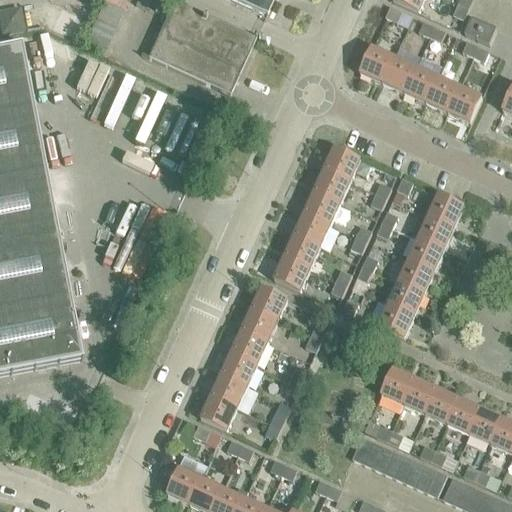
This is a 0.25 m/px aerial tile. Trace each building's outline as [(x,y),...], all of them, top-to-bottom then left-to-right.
[(223,0),(267,20),(276,0),(223,0)] [(420,19),(428,0),(396,0),(394,7),(420,19)] [(469,14),(474,3),(468,0),(462,0),(462,2),(458,0),(456,0),(454,6),(454,7),(458,9),(469,14)] [(52,4),(42,27),(78,42),(88,19),(52,4)] [(254,49),(256,44),(174,6),(149,62),(229,98),(230,99),(254,49)] [(464,25),(469,14),(458,9),(453,20),(464,25)] [(0,15),(0,32),(2,39),(19,36),(26,35),(21,10),(0,15)] [(398,27),(403,17),(391,11),(385,22),(398,27)] [(103,59),(117,31),(97,22),(83,50),(103,59)] [(490,50),(497,34),(472,23),(465,39),(490,50)] [(428,42),(433,31),(424,27),(419,38),(428,42)] [(441,48),(446,37),(433,31),(428,42),(441,48)] [(474,62),(479,51),(467,46),(462,57),(474,62)] [(33,110),(21,47),(0,51),(0,380),(83,365),(33,110)] [(488,89),(501,62),(487,55),(479,51),(474,62),(487,68),(479,85),(488,89)] [(382,89),(393,63),(371,53),(360,78),(382,89)] [(403,98),(414,72),(393,63),(382,89),(403,98)] [(425,108),(437,83),(414,72),(403,98),(425,108)] [(449,119),(460,93),(437,83),(425,108),(449,119)] [(471,129),(483,104),(460,93),(449,119),(471,129)] [(511,120),(511,96),(503,117),(511,120)] [(351,187),(361,165),(335,154),(325,176),(351,187)] [(341,209),(350,189),(351,187),(325,176),(315,198),(341,209)] [(408,200),(414,189),(402,184),(397,195),(408,200)] [(387,202),(392,193),(381,188),(376,198),(387,202)] [(331,231),(340,212),(341,209),(315,198),(305,220),(331,231)] [(382,215),(387,202),(376,198),(375,201),(371,210),(382,215)] [(455,234),(465,212),(439,201),(429,223),(455,234)] [(393,234),(399,222),(387,217),(382,229),(393,234)] [(321,253),(330,234),(331,231),(305,220),(295,242),(321,253)] [(445,256),(455,234),(429,223),(419,245),(445,256)] [(388,244),(393,234),(382,229),(377,239),(388,244)] [(367,247),(372,236),(361,231),(356,242),(367,247)] [(311,275),(320,255),(321,253),(295,242),(285,264),(311,275)] [(362,259),(367,247),(356,242),(355,245),(351,254),(362,259)] [(434,278),(445,256),(419,245),(409,267),(434,278)] [(373,277),(378,266),(368,260),(362,273),(373,278),(373,277)] [(305,288),(310,276),(311,275),(285,264),(274,286),(307,301),(312,291),(305,288)] [(424,300),(434,278),(409,267),(403,279),(396,276),(392,285),(399,288),(399,289),(424,300)] [(363,299),(370,284),(373,278),(362,273),(352,294),(363,299)] [(348,290),(352,280),(341,275),(336,286),(348,290)] [(342,303),(348,290),(336,286),(335,288),(331,297),(342,303)] [(414,323),(424,300),(399,289),(393,301),(386,298),(382,307),(389,311),(414,323)] [(278,327),(288,305),(261,293),(251,315),(278,327)] [(353,322),(359,309),(348,304),(342,316),(353,322)] [(404,345),(414,323),(389,311),(379,333),(404,345)] [(268,349),(277,329),(278,327),(251,315),(241,337),(268,349)] [(321,347),(327,335),(316,330),(310,342),(321,347)] [(257,371),(266,352),(268,349),(241,337),(231,359),(257,371)] [(317,357),(321,347),(310,342),(309,344),(306,352),(317,357)] [(247,393),(257,372),(257,371),(231,359),(221,381),(247,393)] [(302,391),(308,380),(296,374),(290,386),(302,391)] [(404,410),(415,384),(393,375),(382,400),(404,410)] [(237,415),(247,394),(247,393),(221,381),(211,403),(237,415)] [(426,420),(437,394),(415,384),(404,410),(426,420)] [(297,402),(302,391),(290,386),(290,387),(285,396),(286,397),(297,402)] [(448,430),(459,404),(437,394),(426,420),(448,430)] [(227,437),(237,415),(211,403),(201,425),(227,437)] [(470,440),(481,414),(459,404),(448,430),(470,440)] [(67,436),(75,418),(56,409),(47,427),(67,436)] [(491,450),(503,424),(481,414),(470,440),(491,450)] [(281,435),(287,423),(275,418),(270,430),(281,435)] [(511,459),(511,428),(503,424),(491,450),(511,459)] [(387,446),(392,436),(369,425),(364,436),(387,446)] [(276,445),(281,435),(270,430),(265,440),(276,445)] [(206,447),(211,437),(199,431),(194,441),(206,447)] [(413,445),(392,436),(387,446),(408,456),(413,445)] [(364,469),(373,447),(363,442),(353,464),(364,469)] [(227,456),(240,462),(245,451),(232,445),(227,456)] [(374,474),(384,452),(373,447),(364,469),(374,474)] [(431,466),(436,455),(425,450),(420,461),(431,466)] [(250,467),(255,456),(245,451),(240,462),(250,467)] [(385,479),(395,457),(384,452),(374,474),(385,479)] [(442,471),(447,461),(436,455),(431,466),(442,471)] [(395,484),(405,462),(395,457),(385,479),(395,484)] [(406,488),(416,467),(405,462),(395,484),(406,488)] [(271,476),(283,482),(289,471),(276,465),(271,476)] [(417,493),(427,472),(416,467),(406,488),(417,493)] [(293,486),(298,475),(289,471),(283,482),(293,486)] [(475,486),(480,476),(469,471),(464,481),(475,486)] [(427,498),(437,476),(427,472),(417,493),(427,498)] [(190,511),(202,484),(179,474),(167,500),(190,511)] [(438,503),(448,481),(437,476),(427,498),(438,503)] [(500,484),(480,476),(475,486),(495,495),(500,484)] [(192,511),(213,511),(222,493),(202,484),(190,511),(192,511)] [(454,510),(464,489),(453,484),(443,506),(454,510)] [(328,502),(333,491),(320,485),(315,496),(328,502)] [(457,511),(466,511),(475,493),(464,489),(454,510),(457,511)] [(337,511),(348,511),(354,500),(340,494),(333,491),(328,502),(337,506),(335,511),(337,511)] [(241,511),(245,504),(222,493),(213,511),(241,511)] [(479,511),(485,498),(475,493),(466,511),(479,511)] [(491,511),(496,503),(485,498),(479,511),(491,511)] [(504,511),(507,508),(496,503),(491,511),(504,511)]
